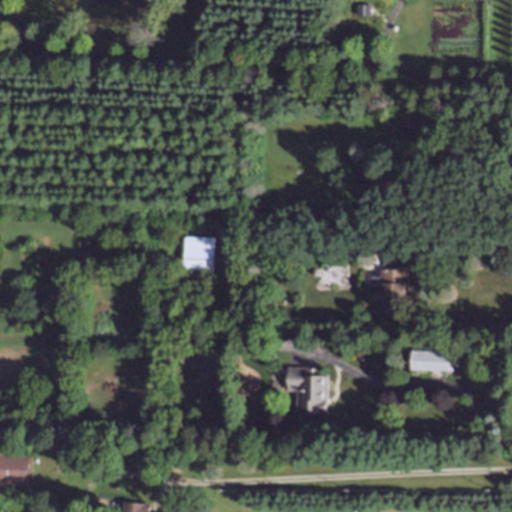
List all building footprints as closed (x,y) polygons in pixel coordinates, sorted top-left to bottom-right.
[(367,166),(415,167),(414,187),(366,186),(367,166)] [(182,247),(210,248),(209,269),(181,268),(182,247)] [(380,269),(403,269),(402,305),(379,305),(380,269)] [(407,347),(447,350),(446,368),(406,366),(407,347)] [(284,369),(306,370),(306,377),(321,377),(321,413),(293,412),(293,390),(283,390),(284,369)] [(27,481),(0,480),(0,451),(28,452),(27,481)] [(120,511),(122,500),(142,502),(141,511),(120,511)]
